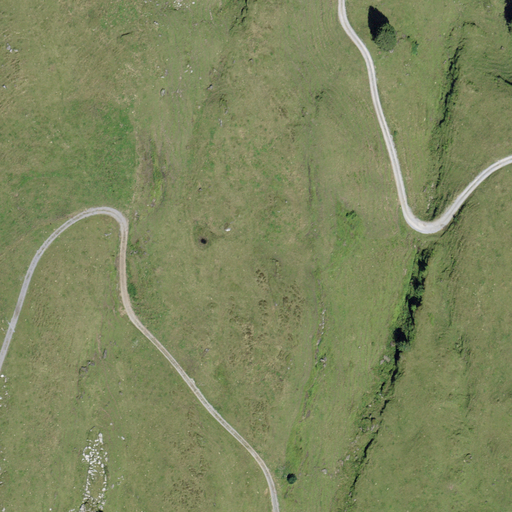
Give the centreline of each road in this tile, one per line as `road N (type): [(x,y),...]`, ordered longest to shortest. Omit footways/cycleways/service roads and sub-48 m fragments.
road 1 (track): [(0,362),(38,251),(73,221),(97,212),(116,216),(126,306),(251,450),(270,479),(277,511)]
road 2 (track): [(341,0),(348,31),(369,62),(409,218),(435,226),(482,176),(511,160)]
